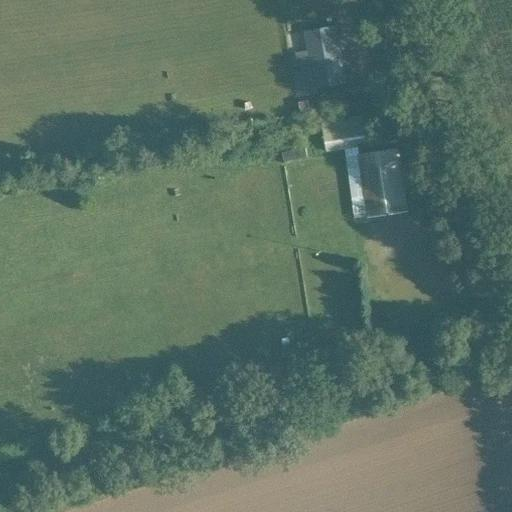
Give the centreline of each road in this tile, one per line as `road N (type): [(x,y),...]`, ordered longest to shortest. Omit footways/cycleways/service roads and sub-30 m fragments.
road 1 (track): [(0,497),(511,347)]
road 2 (unclassified): [(511,260),(410,0)]
